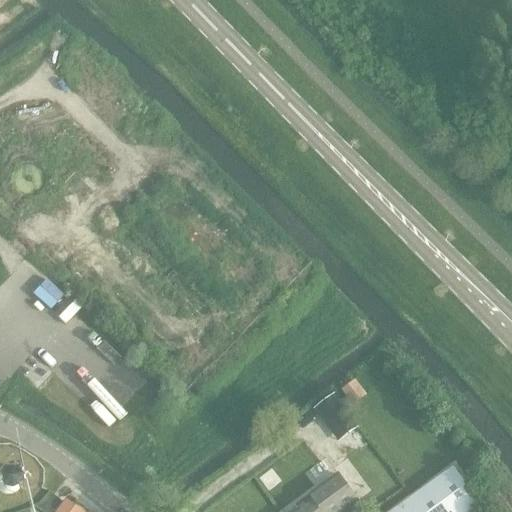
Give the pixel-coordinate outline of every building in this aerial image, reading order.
[(349,415),(334,396),(315,410),(329,430),(349,415)] [(24,490),(25,483),(24,477),(20,472),(15,469),(8,469),(2,471),(0,473),(0,491),(1,494),(7,497),(13,497),(19,494),(24,490)] [(465,511),(477,503),(454,472),(398,511),(465,511)] [(343,511),(357,502),(338,476),(296,506),(299,510),(297,511),(343,511)] [(78,511),(64,502),(56,511),(78,511)]
